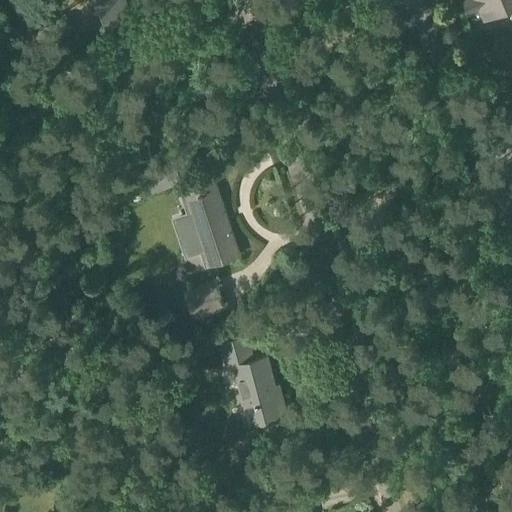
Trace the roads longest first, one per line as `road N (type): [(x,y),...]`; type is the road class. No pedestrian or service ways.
road 1 (residential): [(394,511),(325,243),(240,20)]
road 2 (residential): [(511,220),(410,0)]
